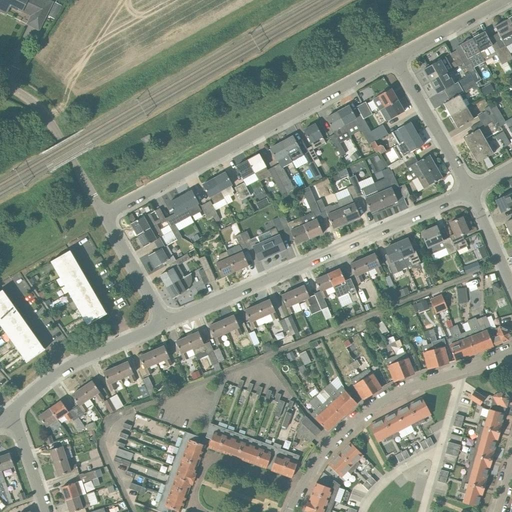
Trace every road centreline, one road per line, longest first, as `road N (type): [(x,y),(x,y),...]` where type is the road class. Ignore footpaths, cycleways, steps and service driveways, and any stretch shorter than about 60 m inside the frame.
road 1 (residential): [(164,323),(470,190)]
road 2 (residential): [(104,217),(395,59)]
road 3 (residential): [(511,351),(379,402),(343,430),(299,488)]
road 4 (residential): [(11,409),(66,368),(164,323)]
road 5 (unclassified): [(104,217),(48,120),(0,83)]
road 6 (residential): [(299,488),(213,457),(197,480),(189,505),(195,511)]
road 7 (residential): [(470,190),(395,59)]
road 8 (residential): [(395,59),(505,0)]
road 9 (residential): [(164,323),(104,217)]
